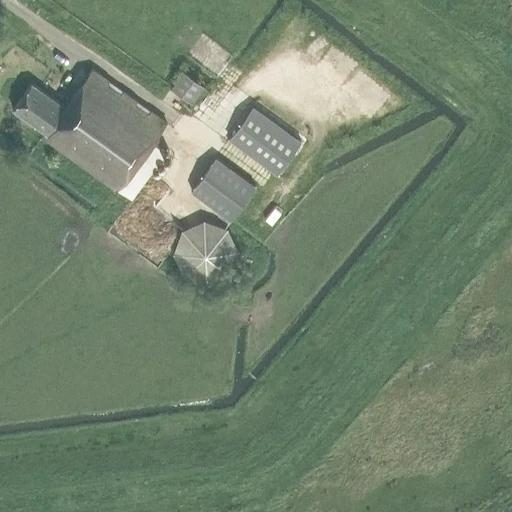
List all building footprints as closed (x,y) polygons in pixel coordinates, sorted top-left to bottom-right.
[(327,32),(307,59),(322,70),(342,43),(327,32)] [(116,189),(165,121),(92,68),(64,106),(31,82),(13,108),(45,132),(42,135),(116,189)] [(203,86),(182,71),(171,86),(191,101),(203,86)] [(277,174),(301,140),(253,105),(229,139),(277,174)] [(250,182),(215,157),(190,191),(225,217),(250,182)] [(178,255),(183,266),(192,275),(204,278),(216,276),(226,269),(232,259),(233,246),(229,235),(220,226),(208,223),(195,225),(185,232),(179,242),(178,255)]
